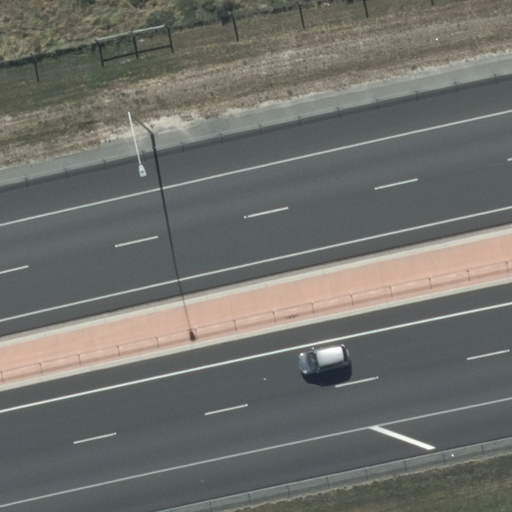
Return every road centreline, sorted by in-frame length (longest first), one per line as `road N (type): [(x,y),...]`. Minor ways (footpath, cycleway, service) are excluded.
road 1 (motorway): [(0,274),(511,160)]
road 2 (motorway): [(511,350),(0,457)]
